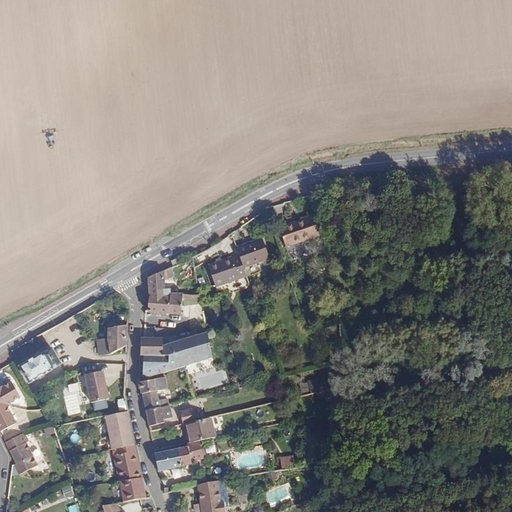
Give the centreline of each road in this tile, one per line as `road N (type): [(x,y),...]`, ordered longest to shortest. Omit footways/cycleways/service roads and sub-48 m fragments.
road 1 (secondary): [(511,149),(302,177),(126,274)]
road 2 (residential): [(126,274),(139,306),(133,386),(164,511)]
road 3 (secondary): [(126,274),(0,347)]
